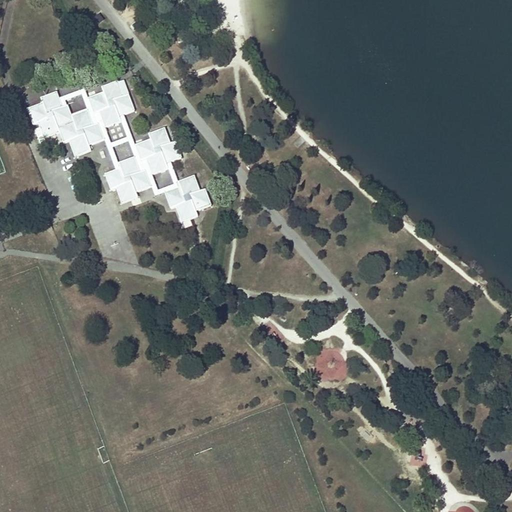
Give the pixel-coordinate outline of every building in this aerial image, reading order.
[(95,6),(87,13),(99,27),(107,20),(95,6)] [(134,110),(131,102),(128,94),(124,96),(119,80),(103,86),(104,90),(89,96),(96,113),(100,112),(105,126),(121,120),(119,115),(125,113),(134,110)] [(86,86),(58,96),(62,105),(68,103),(67,101),(82,94),(87,108),(92,123),(98,121),(104,139),(116,168),(120,166),(118,161),(112,145),(110,140),(105,126),(100,112),(96,113),(89,96),(86,86)] [(90,147),(89,144),(104,139),(98,121),(92,123),(87,108),(72,114),(68,103),(62,105),(58,96),(57,92),(41,97),(43,102),(29,107),(35,122),(39,121),(44,136),(60,130),(64,142),(71,140),(75,153),(90,147)] [(125,113),(119,115),(121,120),(126,133),(128,139),(134,155),(140,172),(145,170),(154,195),(165,191),(180,184),(179,181),(171,161),(166,162),(168,166),(174,181),(157,187),(152,172),(147,158),(142,159),(136,143),(125,113)] [(150,134),(151,137),(136,143),(142,159),(147,158),(152,172),(168,166),(166,162),(171,161),(182,157),(176,140),(170,143),(165,128),(150,134)] [(112,145),(128,139),(126,133),(110,140),(112,145)] [(136,194),(135,189),(150,184),(145,170),(140,172),(134,155),(118,161),(120,166),(116,168),(105,172),(110,189),(116,187),(120,200),(136,194)] [(174,181),(168,166),(152,172),(157,187),(174,181)] [(211,204),(208,196),(204,188),(200,190),(194,175),(179,181),(180,184),(165,191),(172,208),(175,206),(182,220),(196,214),(195,211),(211,204)] [(87,238),(94,236),(91,226),(84,228),(87,238)]
